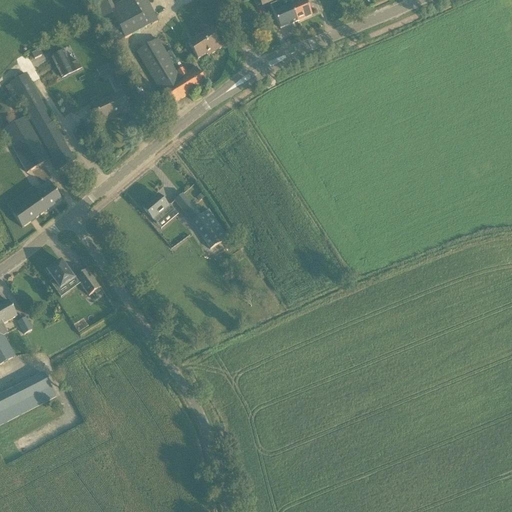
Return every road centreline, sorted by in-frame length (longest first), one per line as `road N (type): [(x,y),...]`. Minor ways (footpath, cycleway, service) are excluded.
road 1 (unclassified): [(231,511),(193,401),(72,216)]
road 2 (tertiary): [(72,216),(191,115),(257,71)]
road 3 (tertiary): [(257,71),(419,0)]
